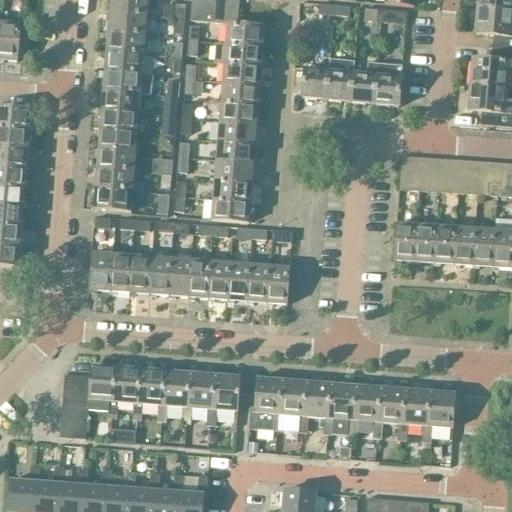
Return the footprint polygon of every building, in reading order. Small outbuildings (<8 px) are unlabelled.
[(109,2),(109,15),(147,18),(148,0),(106,0),(106,2),(109,2)] [(192,0),(190,23),(202,23),(203,0),(192,0)] [(203,0),(202,23),(213,24),(215,0),(203,0)] [(218,0),(215,0),(213,24),(226,25),(228,1),(218,0)] [(384,0),(384,6),(414,9),(414,0),(384,0)] [(511,0),(478,0),(478,11),(511,14),(511,0)] [(228,1),(226,25),(236,26),(238,2),(228,1)] [(175,6),(174,21),(184,22),(185,7),(175,6)] [(318,16),(334,18),(334,8),(319,6),(318,16)] [(334,8),(334,18),(349,19),(349,9),(334,8)] [(363,22),(375,23),(376,11),(365,10),(363,22)] [(376,11),(375,23),(406,26),(407,14),(376,11)] [(511,14),(478,11),(475,37),(488,38),(487,50),(511,52),(511,27),(511,19),(511,14)] [(108,21),(107,34),(145,38),(147,18),(109,15),(108,16),(105,15),(104,21),(108,21)] [(173,36),(181,37),(183,37),(184,22),(174,21),(173,36)] [(0,25),(0,66),(4,67),(4,64),(17,65),(20,27),(0,25)] [(226,25),(225,45),(263,48),(266,48),(267,42),(264,42),(265,28),(236,26),(226,25)] [(190,28),(188,43),(198,44),(199,29),(190,28)] [(106,41),(105,54),(144,57),(145,38),(107,34),(107,35),(104,34),(103,41),(106,41)] [(188,43),(187,58),(197,59),(198,44),(188,43)] [(301,57),(313,59),(314,45),(302,43),(301,57)] [(172,45),(171,60),(181,61),(182,46),(172,45)] [(215,46),(214,64),(264,68),(265,61),(262,61),(263,48),(225,45),(225,46),(215,46)] [(473,61),(470,88),(505,91),(507,76),(511,76),(511,52),(487,50),(486,63),(473,61)] [(105,61),(104,73),(142,76),(144,57),(105,54),(105,55),(102,54),(101,61),(105,61)] [(169,75),(178,76),(180,76),(181,61),(171,60),(169,75)] [(329,74),(326,103),(350,105),(352,76),(354,64),(330,62),(329,74)] [(223,66),(222,84),(260,87),(263,87),(263,81),(261,81),(262,68),(264,69),(264,68),(214,64),(214,65),(223,66)] [(352,76),(350,105),(374,107),(378,66),(368,65),(366,77),(352,76)] [(378,66),(374,107),(398,109),(402,68),(378,66)] [(186,68),(184,82),(195,83),(196,68),(186,68)] [(304,72),(302,101),(326,103),(329,74),(304,72)] [(100,74),(99,80),(103,80),(102,93),(140,96),(152,97),(154,77),(142,76),(104,73),(104,74),(100,74)] [(184,82),(183,97),(193,98),(195,83),(184,82)] [(169,84),(168,99),(178,100),(179,85),(177,85),(169,84)] [(222,84),(220,103),(258,106),(262,106),(262,100),(259,100),(260,87),(222,84)] [(470,88),(468,113),(481,114),(480,127),(511,130),(511,104),(504,104),(505,91),(470,88)] [(101,100),(100,112),(139,115),(140,96),(102,93),(102,94),(98,93),(98,99),(101,100)] [(165,99),(163,117),(165,118),(176,118),(177,115),(178,100),(168,99),(165,99)] [(220,103),(219,123),(260,126),(260,120),(257,120),(258,106),(220,103)] [(183,107),(181,122),(192,123),(193,108),(183,107)] [(0,108),(0,129),(31,131),(33,131),(33,125),(31,125),(32,111),(0,108)] [(100,119),(99,131),(137,135),(139,115),(100,112),(100,113),(97,112),(96,119),(100,119)] [(163,117),(162,138),(163,138),(174,139),(176,124),(176,118),(165,118),(163,117)] [(181,122),(180,136),(190,137),(192,123),(181,122)] [(219,123),(217,143),(256,146),(256,145),(259,145),(259,139),(256,138),(257,126),(260,127),(260,126),(219,123)] [(0,129),(0,148),(29,151),(29,150),(32,150),(32,144),(30,144),(31,131),(0,129)] [(93,151),(136,155),(137,135),(99,131),(95,131),(94,137),(98,138),(97,151),(93,151)] [(163,138),(163,144),(166,150),(173,151),(173,150),(174,139),(163,138)] [(217,143),(215,161),(254,165),(254,164),(257,164),(258,158),(255,158),(256,146),(217,143)] [(179,146),(178,161),(188,161),(190,147),(179,146)] [(0,167),(30,170),(31,164),(28,163),(29,151),(0,148),(0,167)] [(96,158),(95,171),(134,174),(136,155),(93,151),(93,158),(96,158)] [(400,159),(398,191),(409,192),(411,159),(400,159)] [(411,159),(409,192),(420,193),(423,160),(411,159)] [(423,160),(420,193),(431,193),(433,161),(423,160)] [(178,161),(177,175),(187,176),(188,161),(178,161)] [(215,161),(214,182),(252,185),(253,183),(256,184),(256,178),(253,177),(254,165),(215,161)] [(433,161),(431,193),(442,194),(444,161),(433,161)] [(444,161),(442,194),(452,195),(454,162),(444,161)] [(162,162),(161,177),(171,178),(172,163),(169,163),(162,162)] [(454,162),(452,195),(463,195),(465,163),(454,162)] [(465,163),(463,195),(474,196),(476,163),(465,163)] [(476,163),(474,196),(485,197),(486,164),(476,163)] [(486,164),(485,197),(495,197),(497,165),(486,164)] [(497,165),(495,197),(507,198),(509,165),(497,165)] [(0,187),(26,189),(29,190),(29,183),(27,183),(28,170),(30,170),(0,167),(0,187)] [(95,178),(94,190),(132,193),(132,194),(141,195),(142,185),(133,184),(134,174),(95,171),(92,171),(91,178),(95,178)] [(161,177),(160,192),(167,192),(170,192),(171,178),(161,177)] [(214,182),(212,201),(251,205),(251,203),(254,203),(254,197),(252,197),(252,185),(214,182)] [(176,184),(175,199),(185,200),(187,185),(176,184)] [(0,207),(27,209),(27,203),(25,202),(26,189),(0,187),(0,207)] [(92,210),(131,213),(132,194),(132,193),(94,190),(94,191),(90,191),(89,198),(93,198),(92,210)] [(159,202),(158,217),(167,217),(169,203),(169,198),(159,197),(159,202)] [(175,199),(174,214),(184,215),(185,200),(175,199)] [(250,217),(251,205),(212,201),(211,221),(249,224),(249,222),(252,222),(253,217),(250,217)] [(0,207),(0,226),(23,228),(26,228),(26,222),(24,222),(25,209),(27,209),(0,207)] [(96,220),(95,228),(110,229),(111,221),(96,220)] [(120,232),(134,233),(135,223),(120,222),(120,232)] [(135,223),(134,233),(149,234),(150,224),(135,223)] [(396,224),(394,263),(396,263),(396,266),(401,267),(401,263),(414,264),(416,226),(396,224)] [(158,235),(173,236),(174,226),(159,225),(158,235)] [(0,246),(22,249),(22,247),(24,247),(24,242),(22,242),(23,228),(0,226),(0,246)] [(174,226),(173,236),(188,237),(189,227),(174,226)] [(416,226),(414,264),(415,264),(415,268),(420,268),(421,265),(433,265),(436,227),(416,226)] [(436,227),(433,265),(434,266),(434,269),(440,269),(440,266),(453,267),(455,228),(436,227)] [(197,237),(212,238),(213,229),(198,228),(197,237)] [(455,228),(453,267),(452,270),(459,271),(460,267),(472,268),(475,229),(455,228)] [(213,229),(212,238),(227,239),(228,230),(213,229)] [(475,229),(472,268),(473,268),(473,271),(479,272),(479,269),(492,269),(494,231),(475,229)] [(237,241),(251,242),(252,232),(237,231),(237,241)] [(511,231),(494,231),(492,269),(492,273),(498,273),(499,270),(511,271),(511,263),(511,231)] [(252,232),(251,242),(266,242),(267,233),(252,232)] [(272,233),(271,243),(291,244),(292,234),(272,233)] [(0,246),(0,266),(20,268),(20,266),(22,266),(23,261),(21,261),(22,249),(0,246)] [(93,254),(90,291),(93,291),(92,295),(98,295),(98,292),(110,293),(113,256),(93,254)] [(113,256),(110,293),(112,293),(111,296),(118,296),(118,293),(130,294),(133,257),(113,256)] [(133,257),(130,294),(131,294),(131,297),(137,298),(137,295),(150,296),(152,259),(133,257)] [(152,259),(150,296),(150,299),(156,299),(156,296),(170,297),(172,260),(152,259)] [(172,260),(170,297),(170,300),(176,301),(176,298),(189,299),(191,262),(172,260)] [(191,262),(189,299),(190,299),(190,302),(196,302),(196,299),(208,300),(210,263),(191,262)] [(210,263),(208,300),(209,300),(209,303),(215,303),(216,301),(227,301),(230,264),(210,263)] [(230,264),(227,301),(229,302),(229,304),(235,305),(235,302),(247,303),(250,266),(230,264)] [(250,266),(247,303),(248,303),(247,306),(254,306),(254,304),(267,304),(269,267),(250,266)] [(269,267),(267,304),(268,305),(268,307),(274,308),(274,305),(286,306),(289,269),(269,267)] [(89,378),(88,390),(87,401),(113,403),(116,369),(90,367),(89,378)] [(113,403),(87,401),(63,400),(61,413),(87,415),(87,412),(107,413),(106,419),(116,420),(117,403),(133,405),(138,405),(140,371),(116,369),(113,403)] [(138,405),(133,405),(132,421),(141,422),(143,405),(158,407),(162,407),(165,373),(140,371),(138,405)] [(162,407),(158,407),(157,423),(165,423),(166,407),(182,408),(182,409),(187,409),(190,375),(165,373),(162,407)] [(187,409),(182,409),(181,424),(189,425),(191,409),(207,410),(212,411),(214,377),(190,375),(187,409)] [(64,376),(63,388),(88,390),(89,378),(64,376)] [(207,410),(206,426),(215,427),(216,411),(237,413),(240,379),(214,377),(212,411),(207,410)] [(250,414),(249,430),(258,431),(274,432),(275,416),(280,417),(282,382),(257,380),(254,414),(250,414)] [(275,416),(274,432),(283,433),(298,434),(300,418),(304,419),(307,384),(282,382),(280,417),(275,416)] [(300,418),(298,434),(307,435),(308,419),(324,420),(329,421),(331,386),(307,384),(304,419),(300,418)] [(324,420),(323,436),(332,437),(333,421),(349,422),(353,423),(356,388),(331,386),(329,421),(324,420)] [(63,388),(63,400),(87,401),(88,390),(63,388)] [(349,422),(348,438),(357,439),(358,423),(373,424),(378,425),(382,390),(356,388),(353,423),(349,422)] [(373,424),(372,440),(381,441),(382,425),(398,426),(404,427),(406,392),(382,390),(378,425),(373,424)] [(398,426),(397,442),(406,443),(407,427),(423,428),(428,429),(430,394),(406,392),(404,427),(398,426)] [(423,428),(422,444),(431,445),(433,429),(452,430),(453,430),(455,396),(430,394),(428,429),(423,428)] [(61,413),(61,426),(86,428),(87,415),(61,413)] [(85,441),(86,428),(61,426),(60,439),(85,441)] [(327,447),(326,460),(338,461),(350,462),(351,448),(339,448),(327,447)] [(7,511),(31,511),(34,483),(38,484),(39,482),(40,467),(31,467),(29,483),(10,482),(7,511)] [(34,483),(31,511),(55,511),(57,485),(62,486),(63,485),(64,469),(55,468),(54,485),(39,484),(39,482),(38,484),(34,483)] [(57,485),(55,511),(80,511),(82,487),(87,487),(88,471),(79,470),(78,487),(63,486),(63,485),(62,486),(57,485)] [(82,487),(80,511),(104,511),(107,489),(111,489),(112,473),(103,472),(102,488),(87,487),(82,487)] [(107,489),(104,511),(129,511),(131,491),(135,491),(136,491),(135,491),(136,474),(127,474),(126,490),(111,489),(107,489)] [(131,491),(129,511),(153,511),(155,493),(160,493),(159,493),(160,476),(151,475),(150,492),(136,491),(135,491),(131,491)] [(155,493),(153,511),(177,511),(179,495),(183,495),(184,494),(182,494),(184,478),(175,477),(174,494),(160,493),(155,493)] [(179,495),(177,511),(201,511),(203,497),(207,498),(208,480),(199,479),(198,495),(184,494),(183,495),(179,495)] [(284,492),(282,511),(314,511),(316,495),(284,492)] [(366,511),(379,511),(380,501),(367,500),(366,511)] [(380,501),(379,511),(392,511),(393,502),(380,501)] [(393,502),(392,511),(405,511),(406,503),(393,502)] [(417,511),(418,504),(406,503),(405,511),(417,511)]
